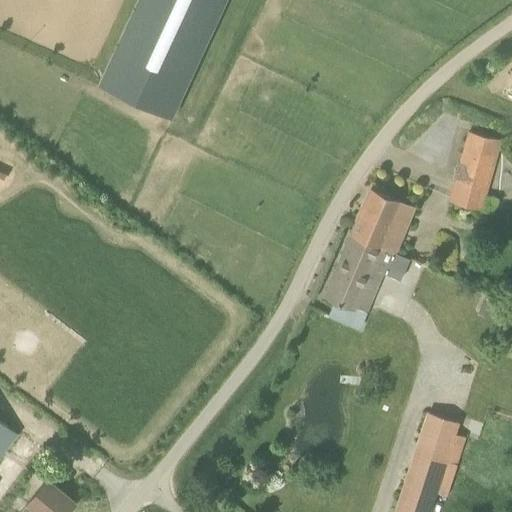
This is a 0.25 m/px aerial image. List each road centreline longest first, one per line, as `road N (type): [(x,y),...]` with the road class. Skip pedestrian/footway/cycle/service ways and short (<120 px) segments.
road 1 (unclassified): [(155,487),(290,325),(382,149),(454,65),(511,24)]
road 2 (unknown): [(417,511),(467,367),(434,319)]
road 3 (track): [(129,511),(98,476),(0,406)]
